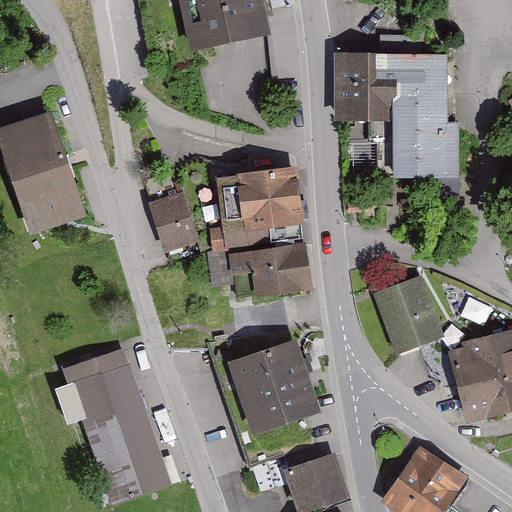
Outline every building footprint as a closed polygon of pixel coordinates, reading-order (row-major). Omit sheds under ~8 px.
[(194,62),(178,0),(148,0),(165,69),(194,62)] [(179,0),(191,51),(269,33),(261,0),(179,0)] [(443,57),(334,58),(335,123),(388,123),(444,122),(443,57)] [(45,115),(0,129),(0,171),(21,238),(79,219),(45,115)] [(451,122),(444,122),(388,123),(389,177),(452,176),(451,122)] [(292,171),(224,180),(232,239),(300,230),(292,171)] [(181,194),(146,206),(163,258),(198,247),(181,194)] [(303,248),(238,258),(241,274),(250,272),(255,302),(310,294),(303,248)] [(421,280),(370,296),(388,355),(439,339),(421,280)] [(511,335),(443,349),(457,423),(511,411),(511,335)] [(299,346),(227,368),(250,441),(322,418),(299,346)] [(120,351),(56,373),(101,509),(166,488),(120,351)] [(445,511),(468,479),(420,446),(382,500),(399,511),(445,511)] [(326,455),(276,472),(289,511),(298,511),(340,498),(326,455)]
